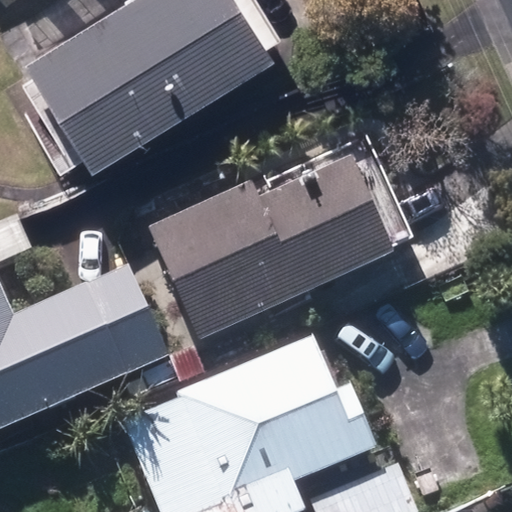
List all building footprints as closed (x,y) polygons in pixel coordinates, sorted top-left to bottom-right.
[(119,0),(27,57),(93,165),(274,53),(241,0),(119,0)] [(151,234),(201,346),(392,259),(349,163),(257,205),(250,190),(151,234)] [(0,434),(121,381),(130,404),(178,382),(180,390),(207,378),(194,350),(168,362),(129,272),(15,320),(8,306),(31,297),(17,264),(33,257),(18,221),(0,228),(0,434)] [(336,396),(314,341),(175,397),(177,403),(127,424),(162,511),(303,511),(294,488),(378,454),(352,390),(336,396)] [(0,457),(0,476),(2,480),(33,466),(25,446),(0,457)] [(309,506),(311,511),(415,511),(397,467),(309,506)]
